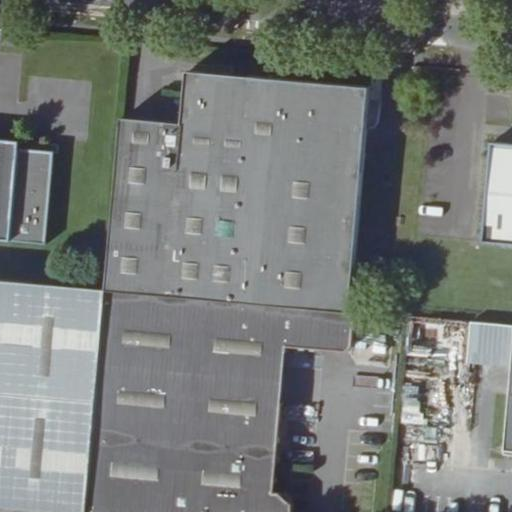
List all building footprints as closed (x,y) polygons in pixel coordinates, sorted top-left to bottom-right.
[(188,124),(126,116),(111,286),(354,307),(372,87),(192,73),(188,124)] [(65,138),(22,134),(22,139),(46,142),(45,154),(56,155),(64,156),(65,138)] [(0,237),(14,238),(22,139),(0,137),(0,237)] [(46,142),(22,139),(14,238),(49,241),(56,155),(45,154),(46,142)] [(511,253),(511,151),(490,150),(482,251),(511,253)] [(11,278),(0,276),(0,508),(43,511),(89,511),(111,286),(11,278)] [(89,511),(304,511),(305,499),(290,488),(283,488),(298,344),(360,348),(363,308),(354,307),(111,286),(89,511)]
